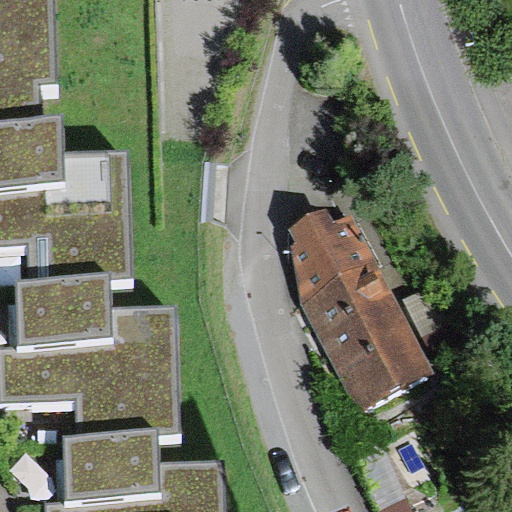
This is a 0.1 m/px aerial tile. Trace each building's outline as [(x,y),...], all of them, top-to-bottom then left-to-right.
[(0,0),(0,132),(38,132),(37,93),(54,92),(51,0),(0,0)] [(0,132),(0,250),(2,250),(29,250),(30,289),(111,287),(134,286),(130,162),(65,164),(64,131),(38,132),(0,132)] [(360,418),(436,377),(352,219),(335,228),(327,216),(289,237),(296,249),(291,252),(301,308),(320,344),(360,418)] [(30,289),(18,290),(19,336),(20,354),(0,354),(0,375),(1,405),(39,403),(80,402),(81,446),(158,443),(181,442),(177,319),(113,321),(111,287),(30,289)] [(81,446),(65,448),(68,496),(68,508),(46,509),(46,511),(224,511),(223,477),(160,480),(158,443),(81,446)] [(410,511),(383,448),(358,459),(381,511),(410,511)]
